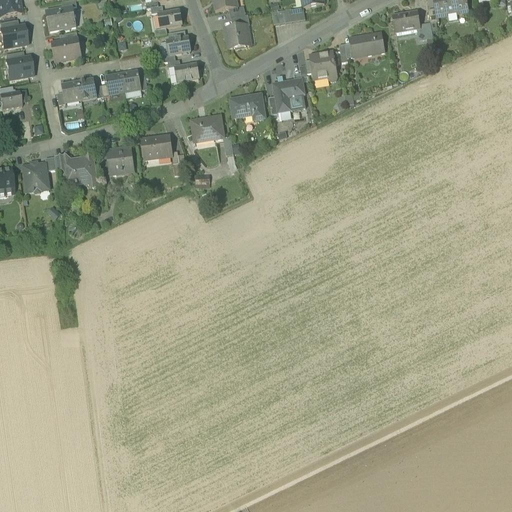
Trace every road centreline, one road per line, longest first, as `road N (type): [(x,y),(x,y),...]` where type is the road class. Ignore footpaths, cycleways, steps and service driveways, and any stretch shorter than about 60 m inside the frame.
road 1 (residential): [(31,0),(59,144)]
road 2 (residential): [(223,86),(346,17)]
road 3 (residential): [(59,144),(189,102)]
